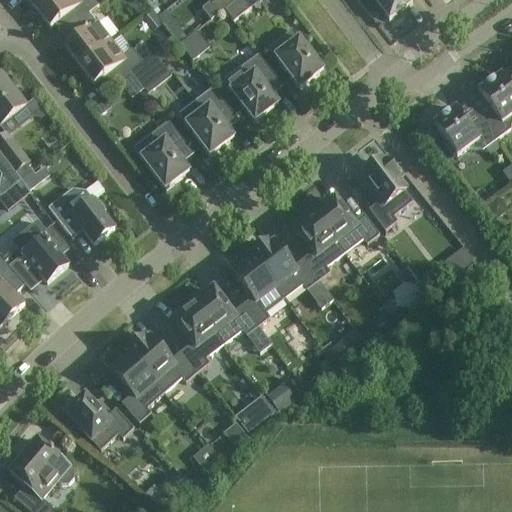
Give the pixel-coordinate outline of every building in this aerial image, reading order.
[(27,0),(36,11),(49,0),(27,0)] [(77,0),(49,0),(36,11),(50,30),(58,24),(65,33),(89,15),(99,8),(92,0),(84,0),(80,3),(77,0)] [(211,22),(224,12),(225,11),(239,0),(209,0),(212,3),(202,10),(211,22)] [(260,0),(239,0),(225,11),(224,12),(234,24),(262,2),(260,0)] [(357,0),(356,1),(370,19),(381,11),(389,23),(412,5),(408,0),(357,0)] [(111,43),(89,15),(65,33),(73,43),(65,49),(80,68),(111,43)] [(187,38),(179,28),(172,34),(180,44),(187,38)] [(316,62),(292,31),(284,37),(291,47),(275,59),(299,91),(319,76),(311,66),(316,62)] [(194,50),(203,43),(196,34),(180,47),(193,63),(200,58),(194,50)] [(123,58),(111,43),(80,68),(94,87),(102,81),(110,90),(143,64),(133,50),(123,58)] [(149,81),(164,70),(154,56),(131,74),(148,97),(156,91),(149,81)] [(282,88),(259,57),(239,71),(223,83),(231,93),(255,124),(274,110),(267,99),(282,88)] [(481,121),(497,142),(511,132),(511,123),(511,91),(501,77),(497,80),(494,76),(480,86),(483,90),(478,93),(493,112),(481,121)] [(1,77),(0,78),(0,128),(0,129),(25,109),(1,77)] [(237,122),(214,90),(194,105),(179,116),(186,126),(210,158),(230,143),(222,133),(237,122)] [(497,142),(481,121),(470,129),(456,110),(451,113),(449,109),(435,119),(438,123),(433,126),(445,142),(443,144),(453,156),(455,155),(457,159),(469,150),(483,152),(497,142)] [(193,155),(169,124),(150,139),(134,150),(141,160),(165,192),(185,177),(177,167),(193,155)] [(0,141),(0,154),(22,183),(33,174),(29,168),(31,167),(7,136),(0,141)] [(379,167),(376,164),(362,174),(365,178),(362,180),(380,204),(369,213),(385,234),(397,225),(393,220),(413,205),(397,184),(398,183),(385,165),(383,167),(382,165),(379,167)] [(33,174),(22,183),(30,193),(51,177),(44,168),(34,176),(33,174)] [(1,199),(0,199),(0,203),(7,213),(30,195),(21,183),(12,191),(1,199)] [(86,193),(72,191),(48,210),(69,237),(80,228),(94,247),(115,231),(103,216),(106,213),(95,199),(93,201),(86,193)] [(328,200),(312,213),(345,256),(363,242),(367,247),(379,238),(363,217),(352,225),(334,201),(331,204),(328,200)] [(313,255),(302,263),(319,284),(330,276),(326,271),(345,256),(312,213),(295,225),(298,229),(295,231),(313,255)] [(37,225),(13,245),(47,286),(69,268),(61,259),(57,255),(66,247),(51,229),(45,234),(37,225)] [(307,293),(319,284),(302,263),(292,271),(274,247),(271,249),(268,246),(251,258),(276,292),(284,303),(303,288),(307,293)] [(463,250),(420,284),(430,297),(474,263),(463,250)] [(237,274),(234,277),(253,301),(242,308),(258,330),(270,321),(266,316),(284,303),(276,292),(251,258),(235,271),(237,274)] [(0,260),(0,329),(25,306),(15,296),(25,287),(0,260)] [(415,309),(414,286),(392,286),(392,310),(415,309)] [(247,339),(258,330),(242,308),(231,317),(213,293),(210,295),(208,291),(191,304),(224,348),(243,334),(247,339)] [(224,348),(191,304),(174,317),(177,320),(174,322),(192,346),(181,355),(197,376),(209,367),(206,362),(224,348)] [(354,335),(326,357),(335,370),(364,348),(354,335)] [(144,341),(128,355),(164,396),(182,381),(186,386),(197,376),(181,355),(169,365),(150,342),(147,345),(144,341)] [(164,396),(128,355),(113,369),(115,372),(113,375),(132,397),(122,406),(140,427),(151,417),(147,412),(164,396)] [(288,394),(272,406),(278,414),(293,401),(288,394)] [(82,402),(79,399),(66,411),(69,414),(66,417),(101,454),(118,437),(123,442),(134,432),(116,412),(105,421),(85,400),(82,402)] [(261,402),(235,422),(248,438),(274,418),(261,402)] [(70,469),(38,442),(10,475),(25,488),(14,501),(27,511),(51,511),(52,511),(42,502),(57,484),(61,487),(69,487),(74,481),(73,474),(70,469)] [(191,460),(202,471),(216,458),(206,446),(191,460)] [(155,488),(145,497),(159,511),(162,511),(170,505),(155,488)]
